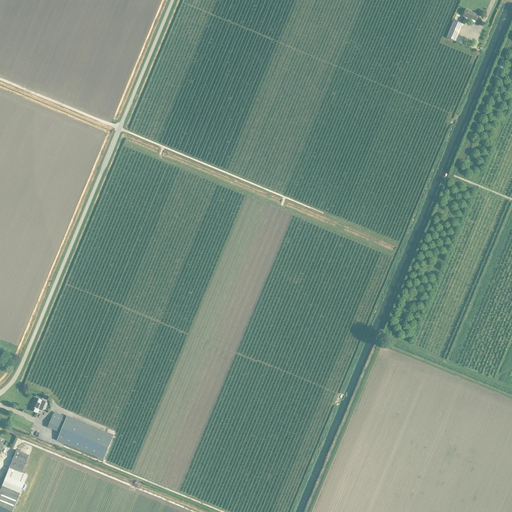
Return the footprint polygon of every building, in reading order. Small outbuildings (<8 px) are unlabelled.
[(478,14),(465,9),(460,23),(453,20),(446,37),(455,41),(462,24),(461,23),(464,16),(471,19),(470,21),(474,23),(475,21),(478,14)] [(42,410),(45,402),(34,397),(29,409),(38,413),(39,409),(42,410)] [(54,412),(47,427),(60,432),(66,417),(54,412)] [(59,440),(103,459),(110,441),(67,422),(59,440)] [(12,459),(24,464),(25,464),(28,455),(16,450),(12,459)] [(21,472),(24,464),(12,459),(9,467),(21,472)] [(1,486),(19,494),(27,475),(21,472),(9,467),(8,467),(1,486)] [(0,506),(12,511),(19,494),(1,486),(0,487),(0,506)]
